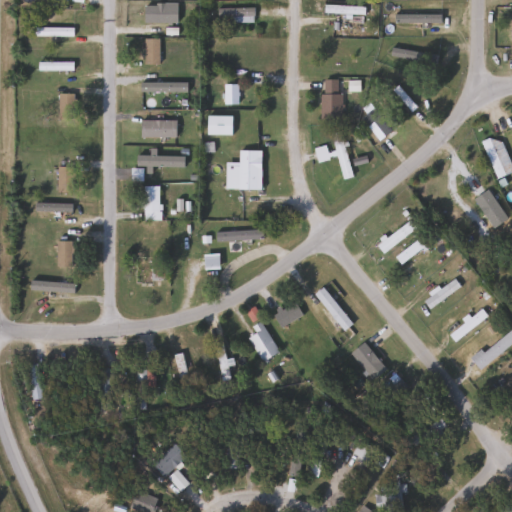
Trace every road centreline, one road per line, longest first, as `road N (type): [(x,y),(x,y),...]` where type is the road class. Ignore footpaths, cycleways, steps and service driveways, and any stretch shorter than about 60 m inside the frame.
road 1 (residential): [(0,329),(115,329),(225,305),(288,264),(492,88),(511,81)]
road 2 (residential): [(115,329),(110,0)]
road 3 (residential): [(328,231),(511,463)]
road 4 (residential): [(328,231),(301,177),(295,0)]
road 5 (residential): [(340,511),(278,493),(211,511)]
road 6 (residential): [(0,394),(46,511)]
